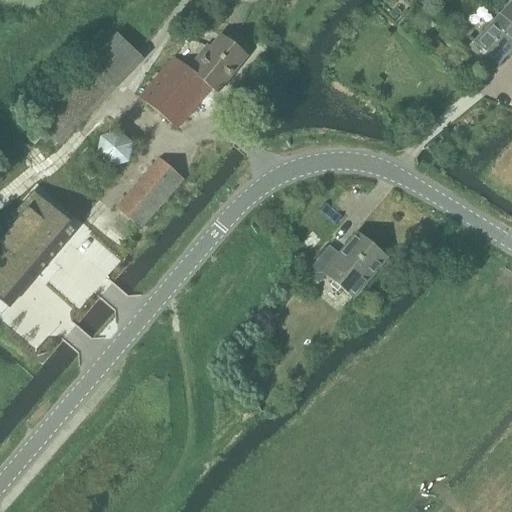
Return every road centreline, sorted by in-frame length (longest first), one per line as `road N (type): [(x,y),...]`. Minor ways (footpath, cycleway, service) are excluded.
road 1 (tertiary): [(511,243),(369,164),(290,168),(254,191),(0,485)]
road 2 (track): [(148,511),(177,474),(187,428),(179,332),(161,295)]
